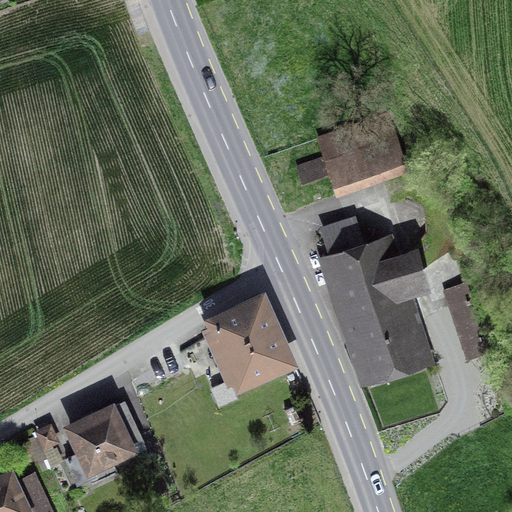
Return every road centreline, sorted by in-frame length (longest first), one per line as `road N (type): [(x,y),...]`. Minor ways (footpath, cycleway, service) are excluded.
road 1 (unclassified): [(0,432),(280,267)]
road 2 (primary): [(168,0),(280,267)]
road 3 (primary): [(280,267),(377,511)]
